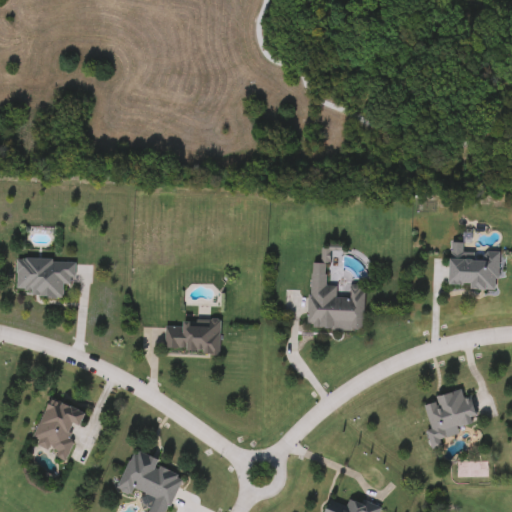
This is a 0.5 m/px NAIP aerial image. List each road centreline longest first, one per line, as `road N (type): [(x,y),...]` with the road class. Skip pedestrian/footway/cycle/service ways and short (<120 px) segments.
road 1 (residential): [(274,459),(329,400),(376,372),(440,344),(511,332)]
road 2 (residential): [(0,337),(111,371),(243,461)]
road 3 (residential): [(243,461),(241,483),(250,491),(278,480),(274,459),(264,453),(243,461)]
